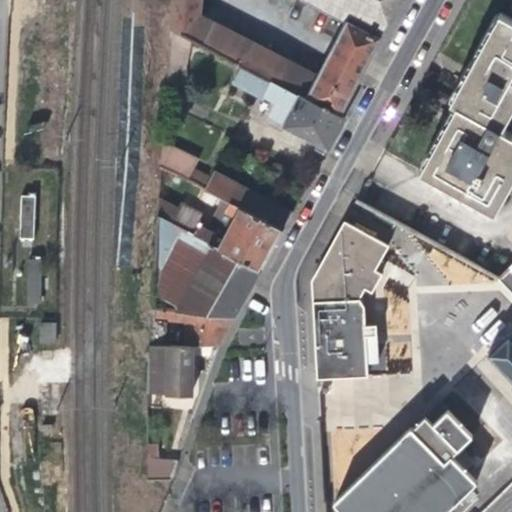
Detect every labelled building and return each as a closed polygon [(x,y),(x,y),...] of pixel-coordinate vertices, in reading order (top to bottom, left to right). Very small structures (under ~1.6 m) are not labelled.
[(381,35),(347,18),(319,72),(199,12),(200,0),(172,0),(170,26),(192,38),(242,63),(272,78),(340,113),(367,61),(381,35)] [(337,13),(347,18),(381,35),(398,0),(310,0),(327,8),(337,13)] [(470,63),(446,103),(453,107),(419,169),(496,211),(511,181),(511,132),(500,126),(506,114),(511,103),(511,13),(501,7),(482,41),(470,63)] [(333,19),(337,13),(327,8),(324,14),(333,19)] [(184,65),(192,38),(170,26),(166,80),(184,82),(184,65)] [(315,146),(325,152),(345,115),(340,113),(272,78),(242,63),(234,79),(275,101),(269,113),(310,135),(319,140),(315,146)] [(161,164),(204,187),(210,176),(193,167),(198,156),(163,138),(161,164)] [(204,187),(223,197),(232,202),(283,229),(290,215),(293,211),(214,169),(210,176),(204,187)] [(35,193),(21,192),(19,236),(33,236),(35,193)] [(159,195),(158,213),(171,220),(176,210),(178,205),(159,195)] [(207,227),(198,221),(193,232),(261,268),(274,245),(283,229),(232,202),(223,197),(207,227)] [(171,220),(193,232),(198,221),(176,210),(171,220)] [(152,307),(155,307),(241,305),(251,287),(261,268),(193,232),(171,220),(158,213),(152,307)] [(312,279),(313,299),(314,317),(317,377),(366,375),(365,362),(376,361),(374,324),(362,325),(362,306),(359,297),(363,290),(366,284),(369,286),(376,283),(382,271),(376,266),(383,252),(389,243),(362,228),(345,218),(312,279)] [(28,257),(15,257),(13,300),(26,301),(28,257)] [(511,262),(498,276),(511,291),(511,262)] [(185,320),(184,343),(194,343),(220,343),(231,324),(241,305),(155,307),(155,315),(160,316),(160,319),(185,320)] [(487,351),(511,378),(511,335),(508,331),(487,351)] [(193,373),(194,343),(184,343),(149,343),(148,370),(147,391),(192,391),(193,373)] [(425,414),(413,426),(419,433),(432,421),(425,414)] [(457,447),(432,421),(419,433),(413,426),(410,424),(332,499),(344,511),(442,511),(477,479),(452,453),(457,447)] [(171,480),(178,460),(147,458),(147,479),(171,480)] [(10,467),(11,482),(42,481),(42,465),(10,467)]
